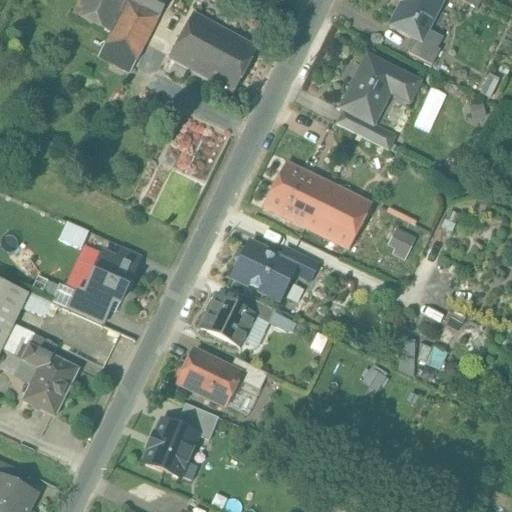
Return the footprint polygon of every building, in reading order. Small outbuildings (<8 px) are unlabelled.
[(128,0),(81,0),(73,16),(110,35),(127,3),(128,0)] [(168,0),(128,0),(127,3),(158,19),(168,0)] [(443,0),(403,0),(389,28),(416,42),(421,44),(422,44),(436,51),(441,40),(427,33),(443,0)] [(455,0),(476,10),(481,0),(455,0)] [(158,19),(127,3),(110,35),(105,46),(137,62),(158,19)] [(194,15),(169,60),(193,74),(219,29),(194,15)] [(258,51),(219,29),(193,74),(233,96),(258,51)] [(436,51),(422,44),(421,44),(416,42),(408,55),(431,67),(438,53),(436,51)] [(137,62),(105,46),(99,58),(131,74),(137,62)] [(418,87),(367,60),(339,112),(343,114),(372,128),(390,96),(408,105),(418,87)] [(372,128),(343,114),(336,127),(365,142),(372,128)] [(391,138),(372,128),(365,142),(384,151),(391,138)] [(324,184),(286,165),(263,211),(301,230),(324,184)] [(324,184),(301,230),(347,252),(371,207),(324,184)] [(67,221),(59,239),(81,249),(89,231),(67,221)] [(279,261),(248,246),(245,251),(239,252),(235,260),(238,265),(232,278),(279,302),(286,288),(285,284),(290,273),(293,268),(279,261)] [(317,267),(285,251),(279,261),(293,268),(290,273),(309,283),(317,267)] [(96,272),(91,283),(90,282),(83,297),(110,309),(113,302),(119,305),(136,268),(118,260),(117,262),(102,255),(94,272),(96,272)] [(28,295),(0,282),(0,360),(3,352),(15,327),(28,295)] [(49,304),(31,296),(24,310),(43,319),(49,304)] [(275,313),(242,297),(236,310),(254,318),(254,319),(268,327),(275,313)] [(236,310),(215,299),(200,330),(239,349),(254,319),(254,318),(236,310)] [(49,304),(43,319),(63,328),(69,313),(49,304)] [(3,352),(23,362),(30,348),(31,348),(36,338),(15,327),(3,352)] [(57,348),(36,338),(31,348),(52,358),(57,348)] [(440,371),(447,354),(425,345),(418,361),(440,371)] [(31,348),(30,348),(23,362),(29,365),(21,381),(32,387),(24,404),(55,419),(78,371),(52,358),(31,348)] [(230,371),(193,353),(184,371),(180,372),(177,377),(179,381),(177,385),(224,408),(237,382),(240,376),(230,371)] [(267,376),(235,360),(230,371),(240,376),(237,382),(259,393),(267,376)] [(373,368),(362,382),(378,394),(388,380),(373,368)] [(160,420),(141,466),(181,482),(198,440),(209,444),(218,421),(185,407),(177,427),(160,420)] [(22,474),(0,463),(0,477),(16,485),(22,474)] [(16,485),(0,477),(0,508),(7,511),(27,511),(36,495),(16,485)]
